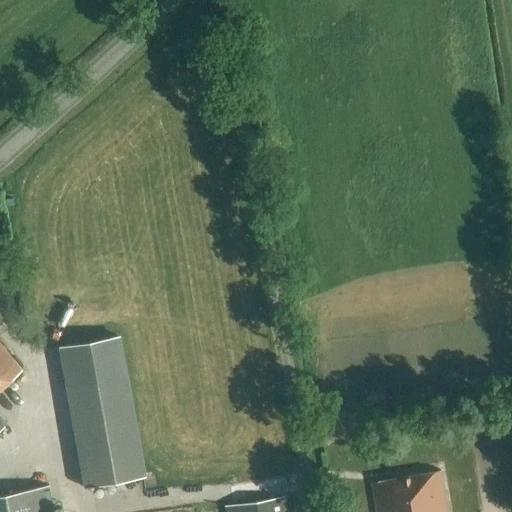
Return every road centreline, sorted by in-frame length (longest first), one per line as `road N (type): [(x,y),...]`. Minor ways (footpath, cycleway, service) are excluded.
road 1 (tertiary): [(0,159),(172,0)]
road 2 (unknown): [(0,445),(36,419),(46,393),(39,369),(0,319)]
